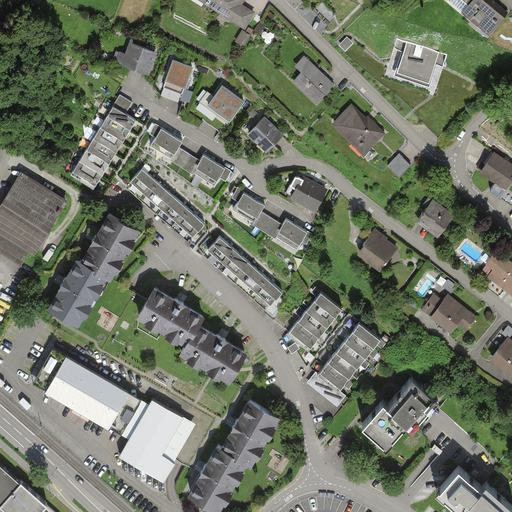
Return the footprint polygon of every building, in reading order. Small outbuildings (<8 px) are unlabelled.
[(243,0),(190,0),(239,31),(252,12),(240,4),(243,0)] [(339,15),(324,0),(320,0),(312,9),(328,25),(339,15)] [(455,0),(464,8),(458,15),(482,38),(506,14),(491,0),(455,0)] [(438,52),(406,42),(396,74),(428,84),(438,52)] [(153,54),(126,44),(117,67),(144,78),(153,54)] [(438,62),(445,64),(446,54),(439,53),(438,62)] [(332,85),(302,56),(284,75),(314,104),(332,85)] [(190,67),(170,58),(157,88),(178,96),(190,67)] [(218,84),(200,107),(223,124),(241,101),(218,84)] [(133,102),(120,94),(71,172),(94,186),(136,119),(126,113),(133,102)] [(351,102),(327,124),(359,157),(382,135),(351,102)] [(259,116),(241,135),(260,153),(279,134),(259,116)] [(184,140),(162,127),(151,145),(173,158),(172,160),(182,166),(190,153),(180,147),(184,140)] [(511,166),(494,151),(475,173),(502,195),(511,182),(511,166)] [(215,185),(226,167),(204,153),(200,160),(190,153),(182,166),(192,173),(193,171),(215,185)] [(397,155),(384,166),(395,179),(409,167),(397,155)] [(142,168),(130,181),(193,236),(205,222),(142,168)] [(294,174),(282,196),(317,214),(328,192),(294,174)] [(64,201),(23,176),(0,214),(0,252),(24,267),(64,201)] [(266,205),(245,191),(233,209),(255,223),(254,224),(264,231),(273,218),(262,211),(266,205)] [(430,198),(413,220),(434,237),(452,215),(430,198)] [(115,283),(142,231),(109,214),(82,265),(108,279),(115,283)] [(297,250),(309,232),(287,218),(283,224),(273,218),(264,231),(275,237),(276,236),(297,250)] [(395,249),(372,230),(352,254),(374,273),(395,249)] [(220,235),(208,249),(271,304),(282,290),(220,235)] [(511,265),(501,256),(484,278),(511,300),(511,265)] [(108,279),(82,265),(76,263),(50,311),(82,328),(108,279)] [(450,277),(442,284),(450,292),(458,285),(450,277)] [(205,318),(155,288),(135,320),(185,350),(201,324),(205,318)] [(309,349),(342,307),(321,291),(288,333),(309,349)] [(470,316),(442,296),(425,319),(452,339),(470,316)] [(360,321),(318,374),(339,390),(381,337),(360,321)] [(201,324),(185,350),(182,355),(230,384),(248,353),(201,324)] [(511,380),(511,343),(506,339),(486,361),(511,382),(511,380)] [(129,391),(53,347),(34,381),(109,425),(129,391)] [(412,424),(436,396),(412,375),(388,403),(407,420),(412,424)] [(510,448),(450,395),(440,406),(500,459),(510,448)] [(197,423),(152,397),(119,453),(165,479),(197,423)] [(387,443),(407,420),(388,403),(383,399),(363,423),(387,443)] [(249,463),(277,416),(250,400),(223,447),(246,460),(249,463)] [(128,407),(122,418),(129,421),(135,410),(128,407)] [(246,460),(223,447),(219,444),(191,492),(218,508),(246,460)] [(0,511),(51,511),(50,510),(56,503),(0,454),(0,511)] [(461,509),(465,505),(482,486),(459,465),(438,489),(461,509)] [(465,505),(473,511),(507,511),(511,508),(511,503),(486,481),(482,486),(465,505)]
